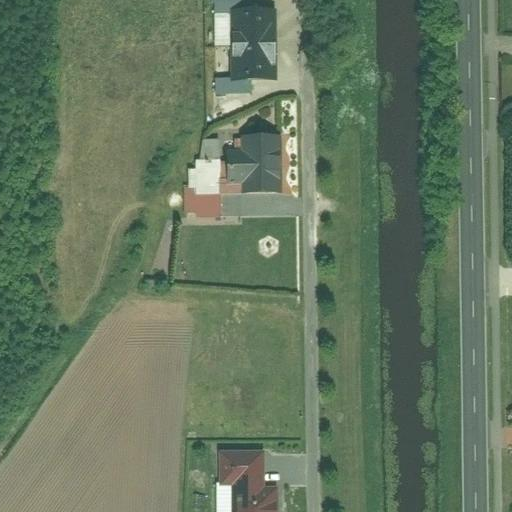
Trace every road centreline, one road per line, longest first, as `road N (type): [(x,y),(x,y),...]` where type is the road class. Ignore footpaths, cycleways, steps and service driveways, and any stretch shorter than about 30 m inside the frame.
road 1 (residential): [(300,0),(314,511)]
road 2 (tertiary): [(466,0),(477,511)]
